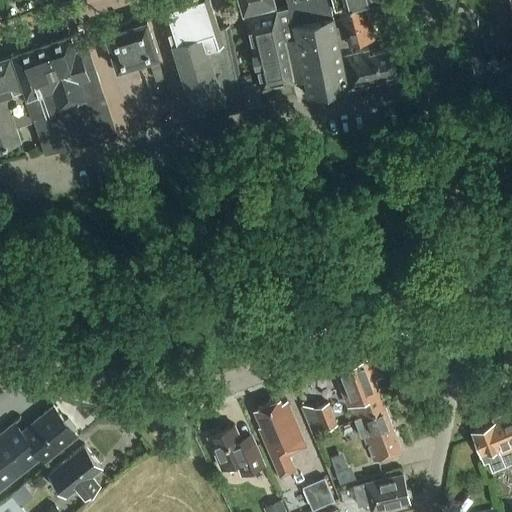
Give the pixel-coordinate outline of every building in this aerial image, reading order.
[(173,0),(160,4),(193,106),(197,105),(200,117),(221,112),(184,0),(173,0)] [(184,0),(221,112),(247,107),(229,23),(219,26),(210,0),(184,0)] [(241,0),(246,17),(276,9),(274,4),(273,0),(241,0)] [(288,0),(290,6),(298,35),(282,39),(292,81),(306,78),(309,93),(347,85),(338,40),(332,6),(330,0),(288,0)] [(355,0),(332,6),(338,40),(352,36),(375,30),(367,0),(355,0)] [(276,9),(246,17),(247,21),(248,21),(253,45),(282,39),(298,35),(290,6),(276,9)] [(134,63),(160,55),(148,18),(107,31),(119,70),(135,65),(134,63)] [(59,37),(92,141),(120,135),(89,44),(77,48),(72,33),(59,37)] [(338,40),(347,85),(397,74),(391,43),(370,48),(369,44),(354,48),(352,36),(338,40)] [(34,45),(67,147),(92,141),(59,37),(34,45)] [(292,81),(282,39),(253,45),(261,88),(292,81)] [(15,52),(15,53),(9,55),(31,122),(37,120),(47,152),(67,147),(34,45),(15,52)] [(9,55),(0,57),(0,148),(22,140),(17,127),(31,122),(9,55)] [(376,460),(402,449),(393,425),(376,378),(383,375),(376,355),(373,356),(337,370),(351,404),(354,402),(359,416),(356,417),(364,439),(367,437),(376,460)] [(306,444),(288,398),(283,400),(281,396),(255,406),(261,423),(259,424),(279,474),(293,468),(287,452),(306,444)] [(315,407),(303,406),(314,432),(338,422),(330,401),(315,407)] [(0,501),(0,487),(1,488),(43,455),(47,461),(80,435),(58,407),(26,432),(17,421),(0,434),(0,511),(28,511),(13,491),(0,501)] [(511,416),(511,415),(510,411),(496,417),(498,422),(474,431),(485,461),(489,460),(492,467),(511,458),(511,442),(506,427),(511,424),(511,416)] [(240,472),(263,462),(255,443),(243,448),(232,422),(205,434),(220,466),(234,460),(240,472)] [(68,496),(105,467),(86,442),(49,472),(68,496)] [(336,472),(341,484),(356,479),(351,466),(336,472)] [(404,474),(367,482),(353,484),(358,504),(370,501),(372,510),(410,502),(409,498),(412,495),(411,488),(407,487),(404,474)] [(325,476),(304,485),(314,508),(335,499),(325,476)] [(17,489),(27,501),(38,493),(29,480),(17,489)] [(288,511),(282,498),(265,506),(267,511),(288,511)] [(64,511),(56,501),(42,511),(64,511)]
